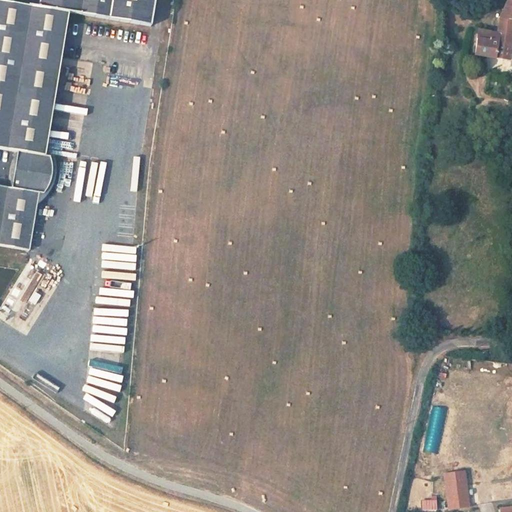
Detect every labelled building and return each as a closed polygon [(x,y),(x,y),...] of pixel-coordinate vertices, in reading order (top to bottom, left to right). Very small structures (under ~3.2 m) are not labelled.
[(149,30),(153,0),(37,0),(35,12),(149,30)] [(511,0),(507,0),(496,24),(495,36),(476,34),(472,57),(506,62),(510,27),(511,24),(511,0)] [(42,164),(66,18),(149,32),(149,30),(35,12),(0,6),(0,155),(14,158),(9,196),(0,194),(0,251),(26,255),(35,201),(39,202),(43,198),(45,191),(47,184),(48,177),(47,167),(46,165),(42,164)] [(26,263),(10,297),(6,295),(0,306),(0,318),(13,325),(25,300),(34,281),(39,283),(44,272),(26,263)] [(31,292),(27,303),(34,306),(38,295),(31,292)] [(435,454),(445,410),(431,407),(420,451),(435,454)] [(462,473),(442,476),(447,511),(467,508),(462,473)] [(419,500),(419,511),(435,511),(435,499),(419,500)]
